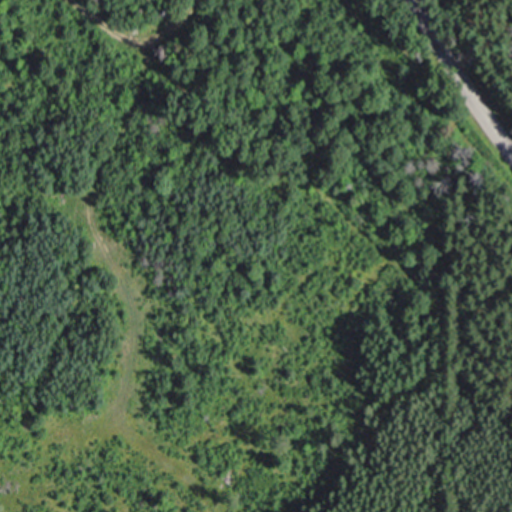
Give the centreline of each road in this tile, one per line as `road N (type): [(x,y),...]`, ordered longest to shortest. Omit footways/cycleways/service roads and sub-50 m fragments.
road 1 (track): [(147,41),(92,218),(135,322),(123,378),(125,422),(214,511)]
road 2 (tertiary): [(511,149),(414,0)]
road 3 (track): [(192,0),(174,27),(147,41),(117,32),(71,0)]
